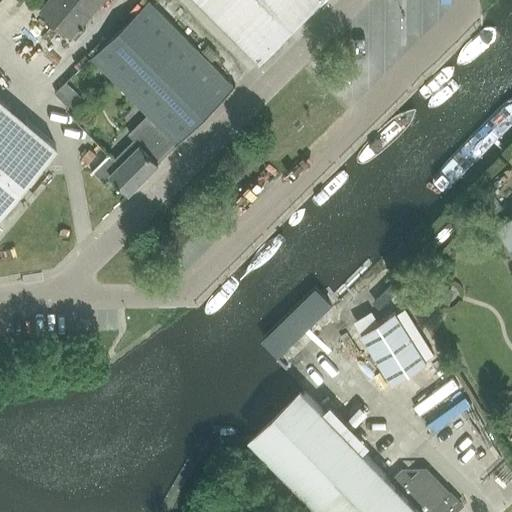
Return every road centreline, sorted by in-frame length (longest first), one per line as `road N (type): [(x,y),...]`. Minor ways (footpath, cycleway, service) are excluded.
road 1 (unclassified): [(468,0),(468,12),(181,297),(52,299)]
road 2 (unclassified): [(52,299),(354,0)]
